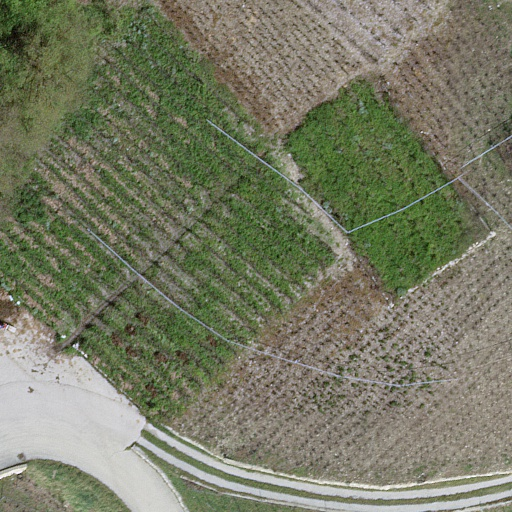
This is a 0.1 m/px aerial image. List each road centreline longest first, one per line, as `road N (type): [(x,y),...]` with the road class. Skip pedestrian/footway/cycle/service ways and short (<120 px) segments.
road 1 (track): [(511,477),(434,494),(348,496),(237,477),(136,436),(94,435)]
road 2 (track): [(156,511),(94,435),(25,419)]
